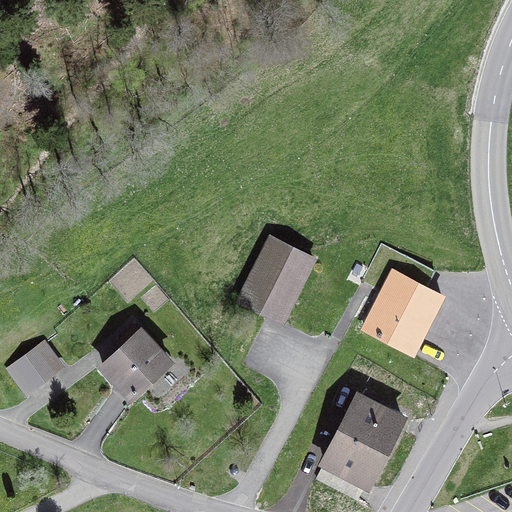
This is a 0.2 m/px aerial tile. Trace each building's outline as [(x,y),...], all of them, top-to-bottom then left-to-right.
[(272,239),(238,305),(283,328),(318,262),(272,239)] [(389,299),(371,331),(405,349),(416,329),(427,335),(447,299),(414,282),(423,265),(383,244),(361,284),(389,299)] [(108,370),(141,402),(181,361),(148,329),(108,370)] [(8,372),(29,398),(66,370),(46,343),(8,372)] [(354,387),(320,464),(372,487),(406,410),(354,387)]
